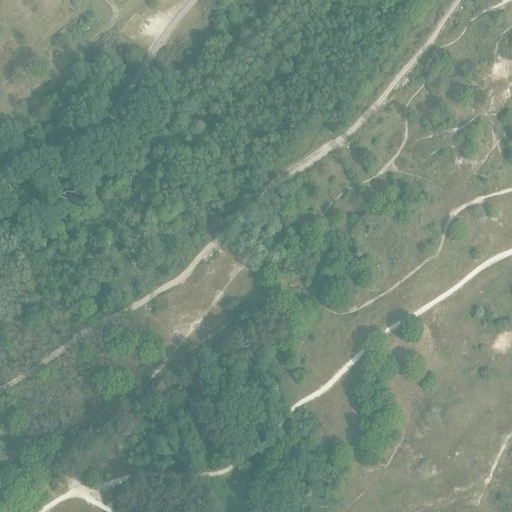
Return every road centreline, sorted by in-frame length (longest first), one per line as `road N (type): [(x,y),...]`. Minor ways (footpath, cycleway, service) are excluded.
road 1 (unknown): [(0,392),(177,282),(258,198),(356,129),(459,0)]
road 2 (track): [(136,0),(0,106)]
